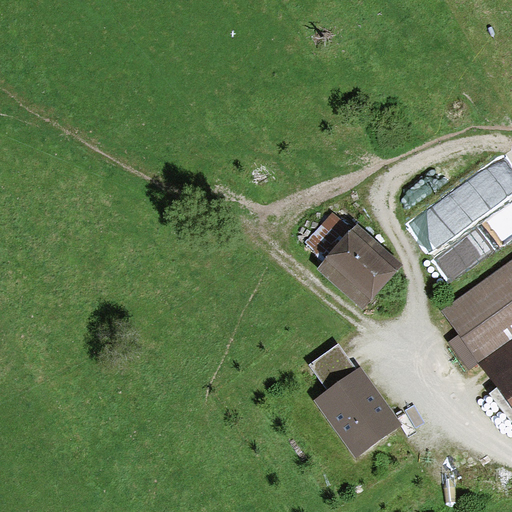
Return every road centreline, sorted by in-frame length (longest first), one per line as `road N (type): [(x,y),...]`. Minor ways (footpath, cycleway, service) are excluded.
road 1 (track): [(0,86),(265,242),(373,329)]
road 2 (track): [(411,361),(415,278),(382,209),(383,176),(401,161),(469,139),(511,139)]
